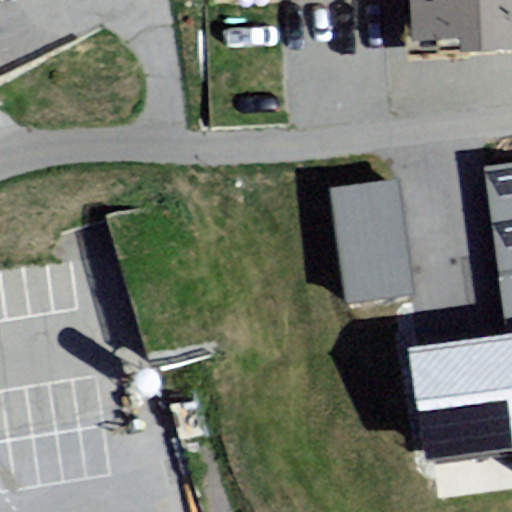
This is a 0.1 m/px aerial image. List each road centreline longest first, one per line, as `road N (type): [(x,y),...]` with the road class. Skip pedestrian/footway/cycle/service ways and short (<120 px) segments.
road 1 (residential): [(0,163),(150,146),(315,143),(511,118)]
road 2 (unknown): [(0,352),(107,339),(141,493)]
